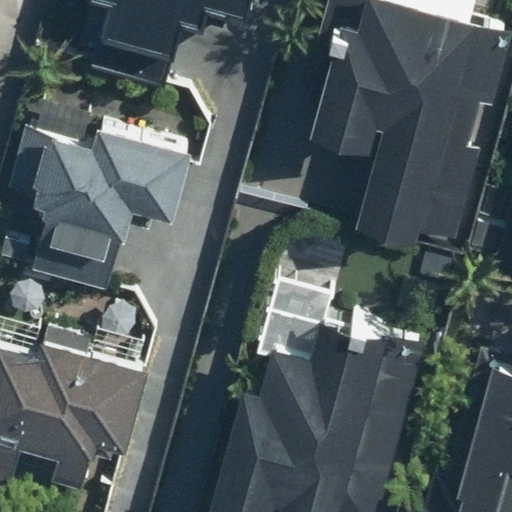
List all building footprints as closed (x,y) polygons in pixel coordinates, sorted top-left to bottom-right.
[(247,16),(251,0),(65,0),(57,34),(86,41),(82,60),(166,81),(181,22),(204,6),(247,16)] [(353,141),(350,152),(365,156),(350,220),(417,236),(472,0),(322,0),(312,44),(321,46),(301,129),(353,141)] [(43,94),(35,127),(16,122),(2,179),(32,186),(21,233),(3,228),(0,240),(0,258),(110,285),(128,209),(172,220),(185,163),(190,142),(89,117),(92,106),(43,94)] [(511,177),(502,222),(477,217),(471,241),(511,250),(511,269),(511,275),(511,177)] [(370,511),(420,336),(312,306),(301,345),(264,335),(250,383),(233,378),(196,510),(202,511),(260,511),(263,501),(301,511),(370,511)] [(38,323),(33,342),(0,333),(0,478),(6,480),(14,446),(45,453),(39,477),(76,485),(86,443),(125,452),(146,370),(78,353),(83,334),(38,323)] [(511,511),(511,329),(507,350),(475,342),(444,465),(430,462),(416,511),(511,511)]
